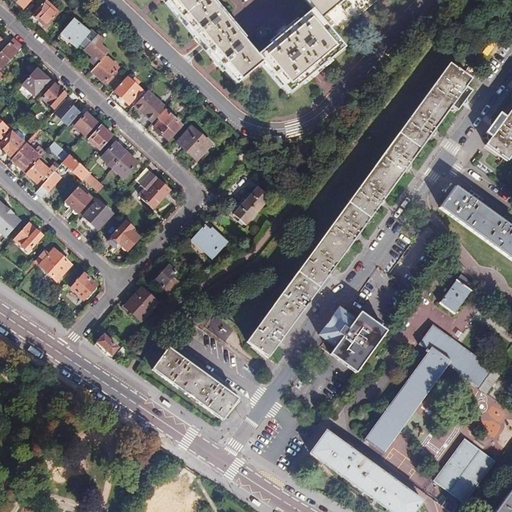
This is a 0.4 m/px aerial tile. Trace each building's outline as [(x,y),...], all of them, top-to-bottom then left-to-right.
[(12,0),(16,4),(15,6),(19,10),(21,8),(23,9),(30,0),(12,0)] [(167,0),(196,35),(198,39),(208,49),(218,62),(224,69),(228,74),(237,85),(262,64),(257,57),(245,42),(240,35),(228,20),(223,15),(210,0),(167,0)] [(302,0),(312,11),(334,36),(354,19),(359,15),(363,11),(376,0),(302,0)] [(48,5),(45,2),(32,17),(44,28),(58,14),(48,5)] [(277,39),(257,57),(262,64),(289,94),(311,76),(316,72),(321,68),(343,49),(334,36),(312,11),(292,28),(283,35),(277,39)] [(84,50),(96,36),(90,31),(88,33),(74,21),(57,39),(66,46),(70,42),(76,47),(77,46),(83,51),(84,50)] [(102,41),(96,36),(84,50),(91,57),(89,60),(95,67),(105,56),(108,52),(102,47),(102,41)] [(22,46),(13,38),(0,52),(0,68),(1,70),(22,46)] [(72,51),(76,47),(70,42),(66,46),(72,51)] [(105,56),(95,67),(91,71),(105,83),(110,78),(112,80),(117,75),(115,72),(118,69),(105,56)] [(247,343),(268,358),(334,268),(355,239),(359,233),(379,205),(384,199),(405,170),(409,164),(430,135),(435,129),(451,106),(457,110),(461,105),(471,91),(466,87),(471,79),(449,64),(247,343)] [(36,68),(24,82),(37,94),(49,81),(36,68)] [(126,77),(114,91),(129,105),(141,91),(137,87),(140,83),(134,77),(130,81),(126,77)] [(55,86),(41,100),(52,110),(65,96),(55,86)] [(129,105),(132,108),(134,105),(145,94),(141,91),(129,105)] [(147,91),(145,94),(134,105),(153,122),(166,108),(147,91)] [(42,132),(54,142),(62,134),(53,126),(68,108),(63,102),(39,129),(42,132)] [(511,109),(506,118),(501,114),(498,119),(496,121),(498,122),(501,125),(492,137),(486,145),(503,157),(508,161),(511,155),(511,109)] [(169,142),(182,127),(165,111),(158,119),(159,121),(154,128),(169,142)] [(74,127),(85,137),(97,124),(95,122),(96,121),(92,118),(91,119),(86,114),(74,127)] [(498,122),(496,121),(487,133),(490,135),(498,122)] [(0,122),(0,138),(8,129),(0,122)] [(498,122),(490,135),(492,137),(501,125),(498,122)] [(88,140),(99,151),(112,137),(111,135),(107,131),(106,132),(101,127),(88,140)] [(191,127),(176,143),(196,161),(211,145),(191,127)] [(29,141),(37,131),(34,128),(25,137),(29,141)] [(42,132),(39,129),(37,131),(29,141),(26,144),(29,146),(42,132)] [(0,146),(13,158),(26,144),(24,142),(23,143),(18,138),(12,133),(0,146)] [(24,142),(26,144),(29,141),(25,137),(21,134),(18,138),(23,143),(24,142)] [(69,156),(54,142),(50,147),(53,150),(64,161),(69,156)] [(114,143),(100,159),(123,178),(137,163),(114,143)] [(26,144),(13,158),(11,161),(26,174),(38,161),(41,157),(35,153),(29,146),(26,144)] [(42,146),(35,153),(41,157),(47,150),(42,146)] [(47,150),(41,157),(38,161),(41,163),(53,150),(50,147),(47,150)] [(90,174),(69,156),(64,161),(63,163),(83,182),(86,179),(90,174)] [(38,161),(26,174),(37,184),(44,177),(47,180),(55,171),(57,169),(53,166),(49,170),(41,163),(38,161)] [(151,173),(145,168),(134,181),(140,186),(151,173)] [(47,180),(36,193),(42,199),(61,177),(55,171),(47,180)] [(151,173),(140,186),(144,189),(141,193),(144,196),(141,199),(153,210),(170,190),(151,173)] [(96,180),(90,174),(86,179),(92,184),(96,180)] [(98,192),(103,187),(96,180),(92,184),(91,185),(98,192)] [(287,188),(281,183),(278,186),(284,192),(287,188)] [(92,199),(78,187),(61,206),(75,218),(92,199)] [(511,227),(456,187),(439,209),(511,262),(511,227)] [(258,188),(233,215),(245,226),(270,199),(258,188)] [(97,201),(83,218),(98,230),(112,214),(97,201)] [(0,225),(12,212),(7,207),(5,208),(0,203),(0,225)] [(12,212),(0,225),(0,232),(7,239),(21,222),(14,215),(15,214),(12,212)] [(125,222),(107,243),(117,251),(121,246),(127,251),(139,238),(131,231),(133,229),(125,222)] [(43,237),(28,224),(14,239),(28,253),(43,237)] [(204,227),(189,244),(199,253),(201,250),(212,259),(228,242),(212,228),(210,231),(204,227)] [(395,260),(397,274),(412,272),(411,264),(420,263),(418,246),(407,247),(408,259),(395,260)] [(38,257),(44,261),(49,255),(44,250),(38,257)] [(49,255),(44,261),(39,266),(57,282),(71,266),(54,250),(49,255)] [(168,266),(154,281),(169,294),(178,284),(172,278),(176,273),(168,266)] [(85,275),(71,289),(83,300),(97,286),(85,275)] [(460,275),(439,304),(454,315),(471,291),(469,290),(473,284),(460,275)] [(141,289),(124,308),(140,322),(156,303),(141,289)] [(328,354),(354,373),(384,331),(359,312),(353,320),(336,308),(316,335),(333,347),(328,354)] [(197,326),(199,323),(203,317),(195,311),(188,320),(190,322),(197,326)] [(202,327),(225,343),(234,329),(212,314),(202,327)] [(428,353),(364,441),(383,455),(448,366),(479,389),(484,382),(488,385),(496,375),(492,372),(493,370),(431,326),(418,345),(428,353)] [(95,345),(105,355),(108,352),(111,356),(117,349),(103,336),(95,345)] [(129,361),(133,355),(123,346),(119,351),(129,361)] [(238,399),(170,350),(168,348),(152,369),(222,421),(238,399)] [(498,403),(468,382),(457,397),(468,405),(463,413),(482,426),(498,403)] [(325,433),(310,454),(391,511),(410,511),(418,502),(423,505),(425,503),(325,433)] [(463,507),(495,465),(465,442),(433,484),(463,507)] [(511,511),(511,488),(494,511),(511,511)]
